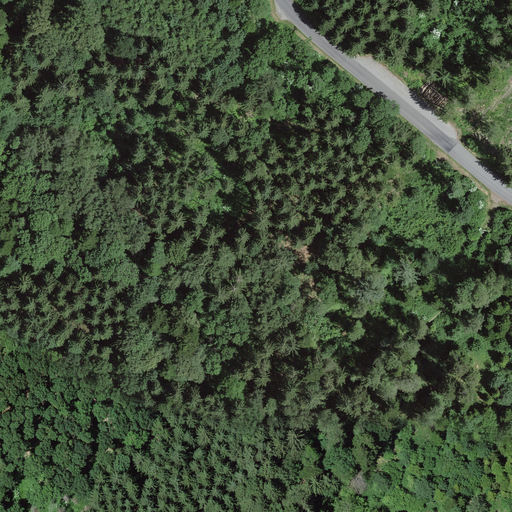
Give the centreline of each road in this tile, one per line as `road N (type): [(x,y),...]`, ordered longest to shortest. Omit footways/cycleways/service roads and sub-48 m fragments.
road 1 (track): [(511,197),(459,286),(421,325),(377,352),(321,367),(171,374)]
road 2 (unclassified): [(283,0),(327,48),(511,194)]
